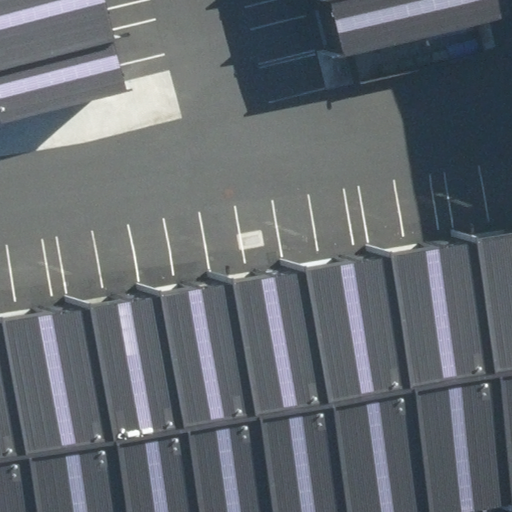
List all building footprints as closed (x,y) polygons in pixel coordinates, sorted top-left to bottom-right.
[(0,0),(0,49),(96,26),(89,0),(0,0)] [(488,0),(314,0),(318,13),(325,43),(489,1),(488,0)] [(0,49),(0,100),(108,74),(102,50),(96,26),(0,49)] [(511,349),(511,211),(501,213),(467,219),(489,353),(511,349)] [(489,353),(467,219),(419,227),(372,235),(394,369),(489,353)] [(394,369),(372,235),(327,242),(282,249),(305,384),(394,369)] [(305,384),(282,249),(247,255),(211,262),(234,396),(305,384)] [(234,396),(211,262),(174,268),(136,274),(159,408),(234,396)] [(159,408),(136,274),(104,279),(73,285),(95,419),(159,408)] [(95,419),(73,285),(33,291),(0,296),(0,334),(16,432),(95,419)] [(0,434),(16,432),(0,334),(0,434)] [(511,349),(489,353),(511,487),(511,349)] [(511,487),(489,353),(394,369),(417,503),(464,495),(511,487)] [(417,503),(394,369),(305,384),(326,511),(363,511),(372,511),(417,503)] [(326,511),(305,384),(234,396),(253,511),(326,511)] [(253,511),(234,396),(159,408),(176,511),(253,511)] [(176,511),(159,408),(95,419),(111,511),(176,511)] [(111,511),(95,419),(16,432),(30,511),(111,511)] [(0,511),(30,511),(16,432),(0,434),(0,511)]
